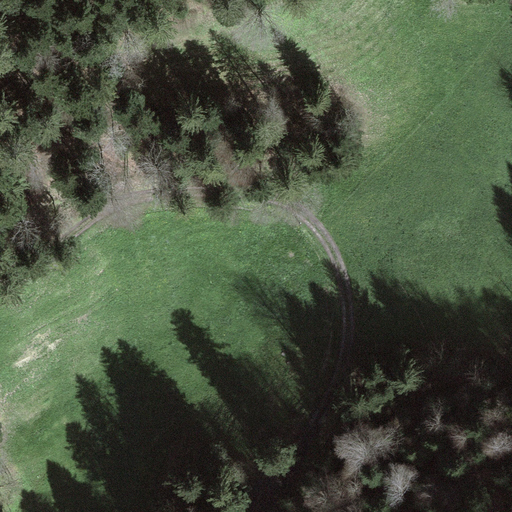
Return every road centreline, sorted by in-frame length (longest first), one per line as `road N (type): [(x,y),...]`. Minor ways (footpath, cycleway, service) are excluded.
road 1 (track): [(268,511),(332,392),(343,355),(343,277),(314,223),(273,200),(150,193),(109,207),(0,276)]
road 2 (track): [(125,0),(0,144)]
